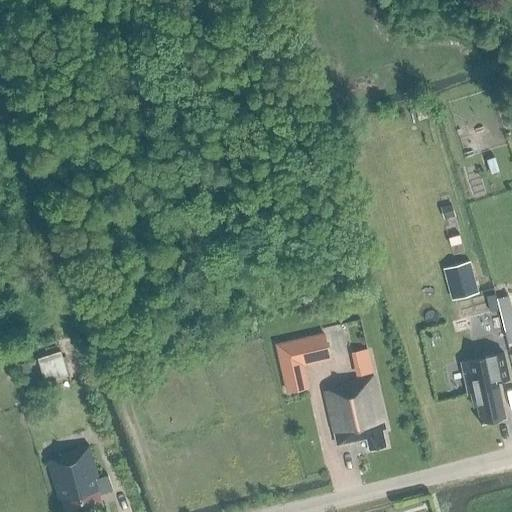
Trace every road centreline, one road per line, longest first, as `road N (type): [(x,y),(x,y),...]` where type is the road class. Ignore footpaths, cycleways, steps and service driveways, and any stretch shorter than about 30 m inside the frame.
road 1 (track): [(0,36),(107,363)]
road 2 (unclassified): [(324,511),(511,460)]
